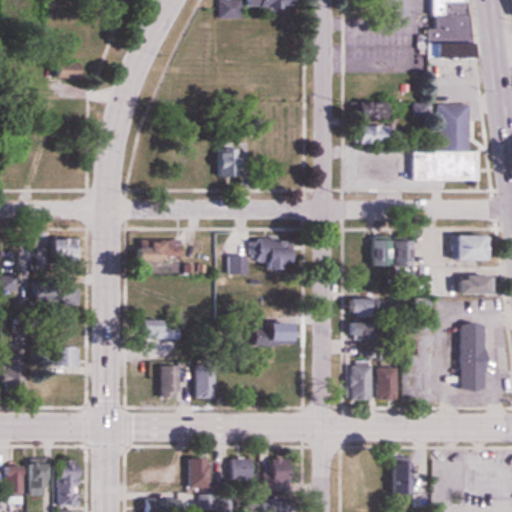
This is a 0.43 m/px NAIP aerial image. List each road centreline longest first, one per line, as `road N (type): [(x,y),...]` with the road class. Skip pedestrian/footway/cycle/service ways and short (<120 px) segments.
road 1 (residential): [(317,511),(321,0)]
road 2 (residential): [(511,210),(0,209)]
road 3 (secondary): [(172,0),(132,75),(111,152),(108,428)]
road 4 (primary): [(511,428),(108,428)]
road 5 (secondary): [(511,194),(487,0)]
